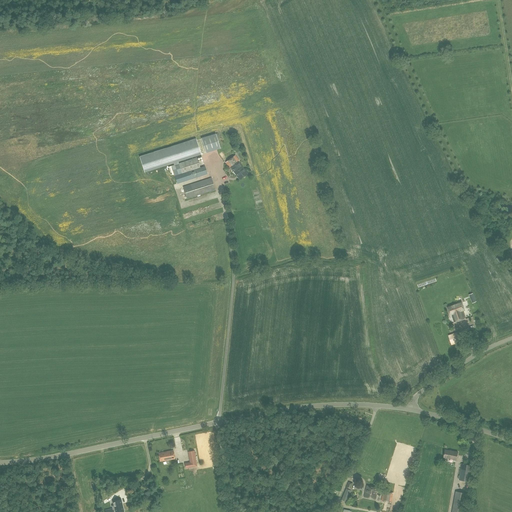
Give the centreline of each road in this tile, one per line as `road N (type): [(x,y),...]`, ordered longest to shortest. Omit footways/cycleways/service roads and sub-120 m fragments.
road 1 (unclassified): [(0,462),(319,405),(378,406)]
road 2 (unclassified): [(409,408),(452,370),(511,338)]
